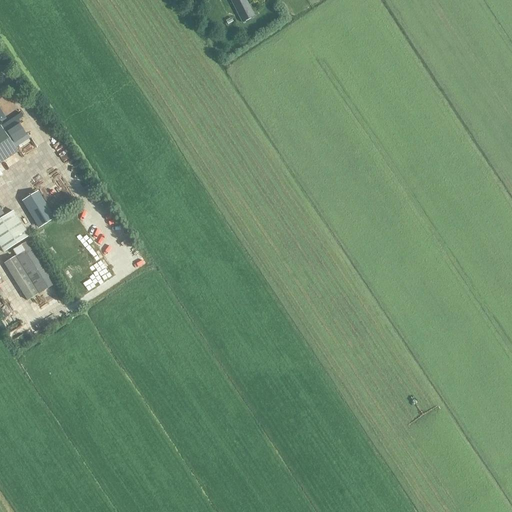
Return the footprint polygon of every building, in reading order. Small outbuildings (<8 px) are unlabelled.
[(208,0),(228,32),(239,26),(238,24),(243,21),(243,22),(253,16),(244,0),(232,0),(236,7),(229,10),(223,0),(208,0)] [(0,126),(0,125),(0,163),(17,152),(0,126)] [(21,203),(38,231),(56,220),(39,192),(21,203)] [(13,211),(0,219),(0,245),(5,253),(30,236),(13,211)] [(30,239),(15,250),(18,255),(6,263),(31,300),(59,281),(30,239)]
